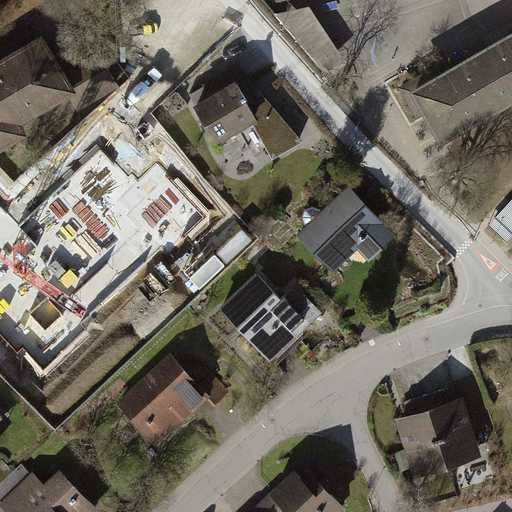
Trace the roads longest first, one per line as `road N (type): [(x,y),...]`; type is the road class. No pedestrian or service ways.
road 1 (residential): [(510,316),(496,280),(355,145),(229,0)]
road 2 (residential): [(330,388),(432,340),(510,316)]
road 3 (residential): [(181,511),(261,436),(330,388)]
road 4 (residential): [(330,388),(397,511)]
